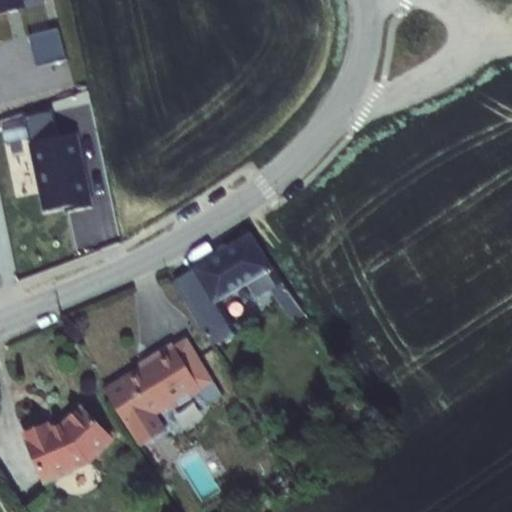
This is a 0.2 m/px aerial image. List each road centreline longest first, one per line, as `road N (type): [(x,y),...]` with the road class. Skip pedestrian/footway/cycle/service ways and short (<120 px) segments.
road 1 (tertiary): [(0,321),(175,246),(271,180),(324,128),(352,86),(367,36),(365,0)]
road 2 (track): [(341,105),(378,105),(511,42)]
